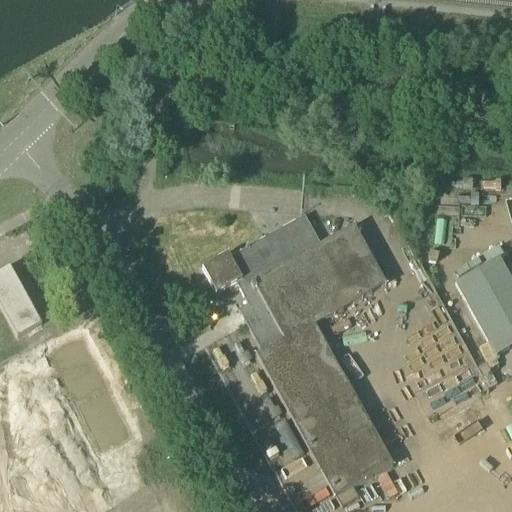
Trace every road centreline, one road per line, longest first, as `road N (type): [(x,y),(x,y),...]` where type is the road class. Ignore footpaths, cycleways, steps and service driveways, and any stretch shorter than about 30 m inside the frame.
road 1 (unclassified): [(251,511),(94,228)]
road 2 (unclassified): [(8,144),(155,0)]
road 3 (residential): [(94,228),(8,144)]
